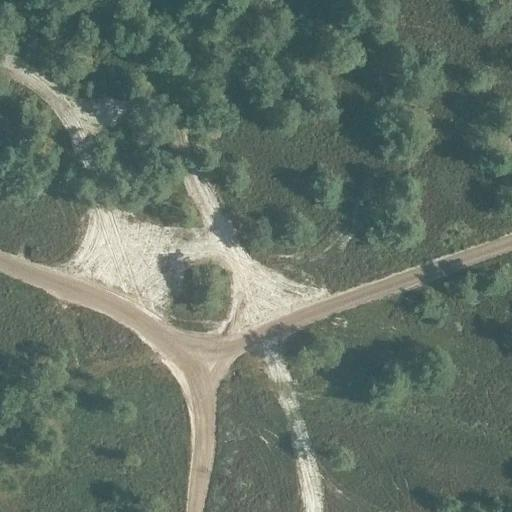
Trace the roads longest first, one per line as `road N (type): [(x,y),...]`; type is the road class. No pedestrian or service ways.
road 1 (unknown): [(511,243),(193,360)]
road 2 (unknown): [(0,266),(172,337),(193,360)]
road 3 (unknown): [(189,511),(193,360)]
